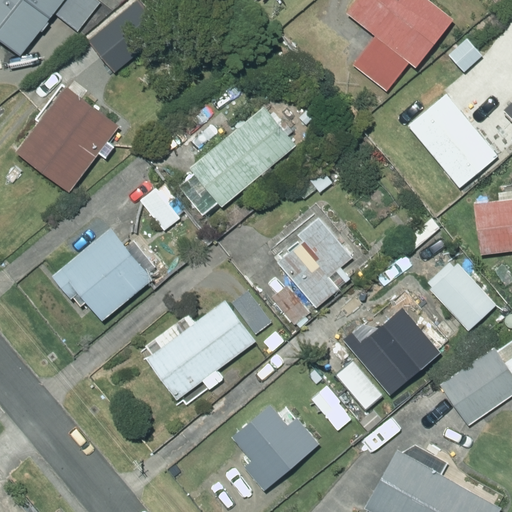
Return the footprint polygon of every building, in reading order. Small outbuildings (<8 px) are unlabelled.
[(0,0),(0,30),(29,53),(69,0),(0,0)] [(146,0),(136,0),(94,37),(121,69),(170,27),(146,0)] [(438,0),(360,0),(353,9),(381,32),(357,61),(393,88),(416,59),(423,65),(460,18),(438,0)] [(73,83),(23,148),(77,189),(127,124),(73,83)] [(448,101),(411,133),(461,194),(499,163),(448,101)] [(229,203),(304,142),(272,103),(198,165),(229,203)] [(359,142),(338,158),(347,170),(368,154),(359,142)] [(312,173),(325,189),(337,179),(325,163),(312,173)] [(146,198),(169,228),(184,215),(161,186),(146,198)] [(509,197),(482,201),(489,251),(511,248),(511,190),(508,191),(509,197)] [(312,238),(287,258),(323,303),(346,285),(336,273),(360,255),(330,215),(308,233),(312,238)] [(118,225),(60,273),(77,294),(80,292),(89,302),(93,298),(109,317),(160,275),(118,225)] [(461,266),(431,291),(468,335),(498,310),(461,266)] [(278,294),(300,322),(315,310),(292,282),(278,294)] [(153,343),(159,351),(153,355),(185,397),(210,378),(217,387),(230,376),(223,368),(263,338),(233,298),(202,321),(195,311),(153,343)] [(351,337),(398,392),(448,349),(410,304),(379,331),(370,321),(351,337)] [(511,360),(501,345),(446,383),(475,423),(511,397),(511,360)] [(340,371),(371,409),(389,394),(357,357),(340,371)] [(313,373),(320,381),(326,376),(318,368),(313,373)] [(277,402),(239,434),(259,458),(252,464),(272,488),(327,441),(305,414),(295,423),(277,402)] [(383,511),(505,511),(509,505),(405,447),(372,506),(383,511)]
